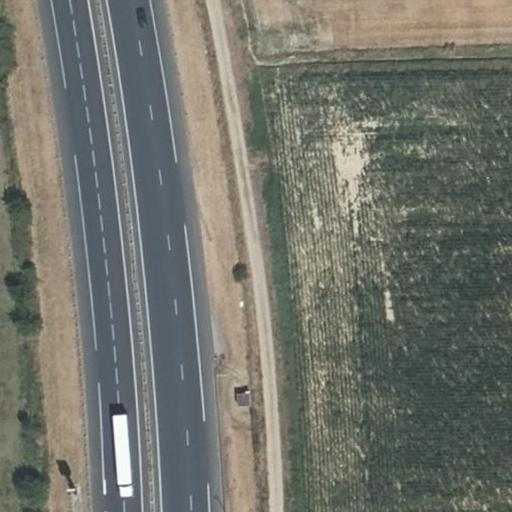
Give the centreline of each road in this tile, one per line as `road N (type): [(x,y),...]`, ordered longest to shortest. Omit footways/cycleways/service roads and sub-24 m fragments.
road 1 (track): [(213,0),(260,293),(276,511)]
road 2 (motorway): [(187,511),(168,257),(131,0)]
road 3 (motorway): [(69,0),(107,275),(125,511)]
